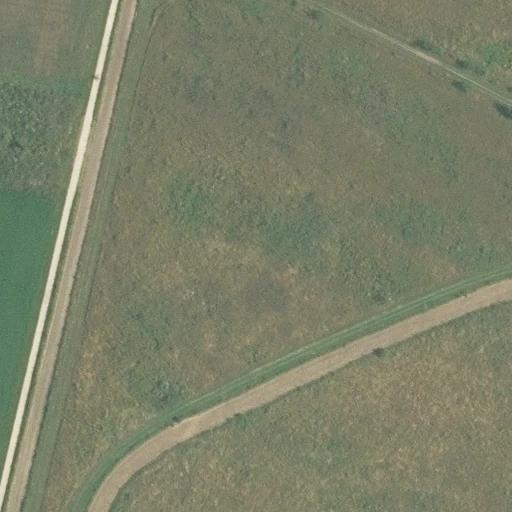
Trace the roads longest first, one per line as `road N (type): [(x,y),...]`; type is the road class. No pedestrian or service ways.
road 1 (track): [(130,0),(12,511)]
road 2 (track): [(511,263),(191,398),(127,436),(68,511)]
road 3 (track): [(304,0),(511,103)]
